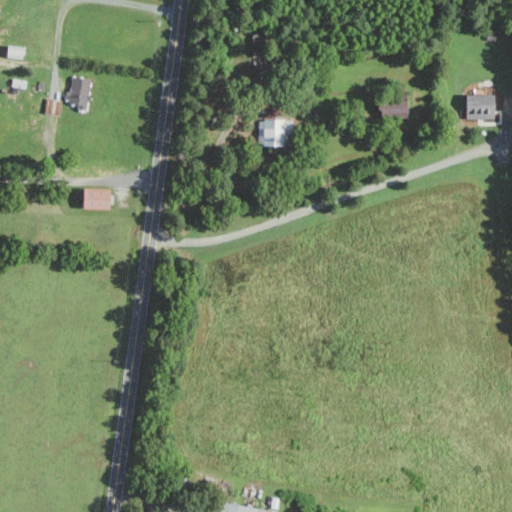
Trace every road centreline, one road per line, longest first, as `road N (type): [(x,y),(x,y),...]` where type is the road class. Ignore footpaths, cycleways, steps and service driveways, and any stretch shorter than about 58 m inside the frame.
road 1 (secondary): [(111,511),(181,0)]
road 2 (residential): [(70,0),(55,67),(52,180),(0,178)]
